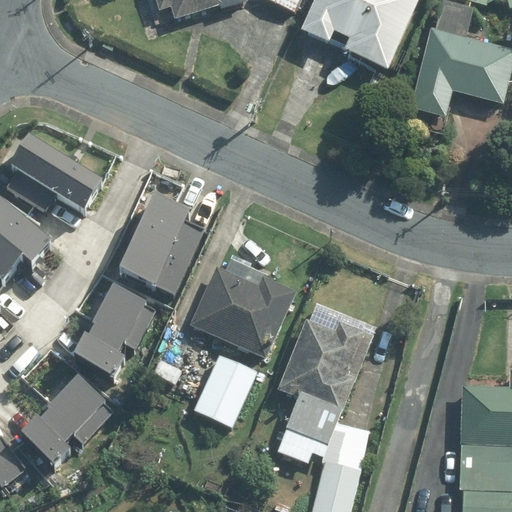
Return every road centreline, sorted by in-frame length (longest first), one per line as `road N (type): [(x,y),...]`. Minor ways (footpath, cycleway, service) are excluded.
road 1 (residential): [(164,122),(415,237),(511,252)]
road 2 (residential): [(164,122),(107,235),(0,370)]
road 3 (residential): [(0,47),(164,122)]
